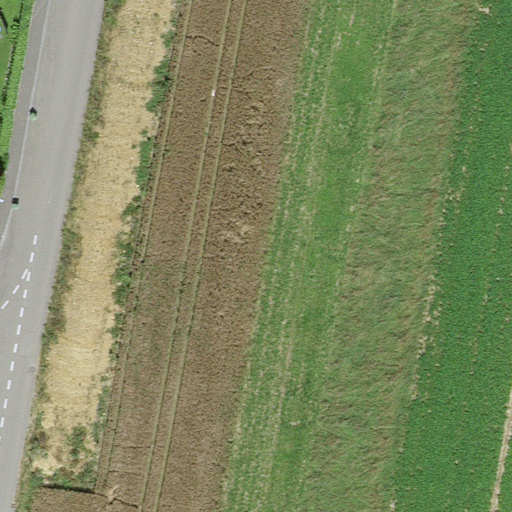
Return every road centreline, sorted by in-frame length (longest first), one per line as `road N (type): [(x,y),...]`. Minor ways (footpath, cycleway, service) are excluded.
road 1 (residential): [(72,0),(20,289)]
road 2 (residential): [(20,289),(0,417)]
